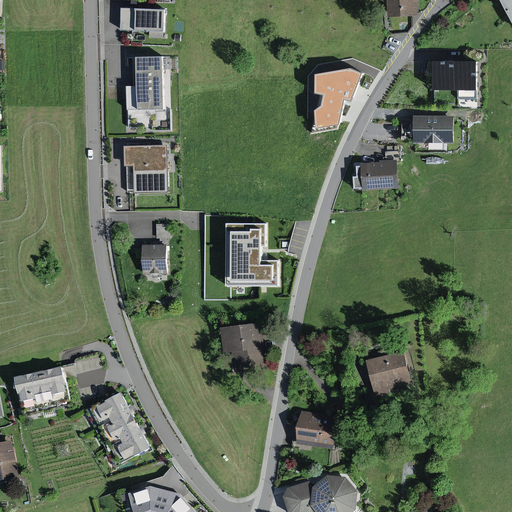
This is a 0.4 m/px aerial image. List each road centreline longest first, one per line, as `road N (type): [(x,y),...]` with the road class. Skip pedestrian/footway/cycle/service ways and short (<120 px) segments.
road 1 (residential): [(92,0),(110,300),(162,429),(231,511)]
road 2 (residential): [(261,511),(309,263),(336,180),(376,94),(439,6)]
